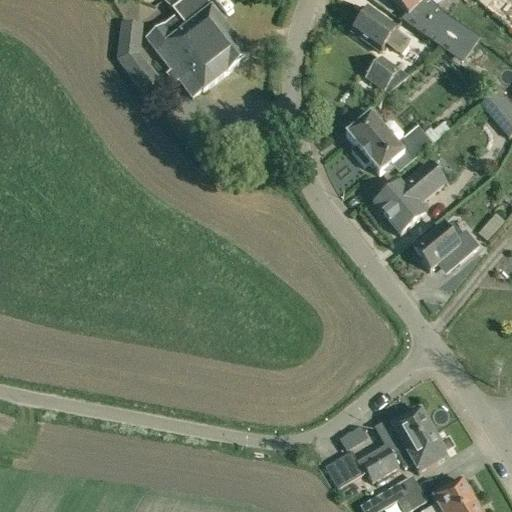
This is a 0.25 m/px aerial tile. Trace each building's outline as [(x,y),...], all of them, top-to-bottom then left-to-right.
[(175,85),(179,82),(193,101),(202,93),(203,95),(226,77),(227,77),(249,59),(211,10),(211,11),(202,0),(165,0),(164,2),(176,18),(146,41),(171,73),(167,76),(175,85)] [(392,0),(391,1),(407,17),(401,23),(461,66),(478,40),(445,17),(436,8),(427,0),(392,0)] [(368,13),(352,35),(379,54),(386,45),(400,56),(408,45),(409,43),(398,35),(395,33),(395,32),(368,13)] [(117,62),(143,95),(159,83),(138,57),(140,38),(120,37),(117,62)] [(408,80),(397,72),(381,60),(366,81),(388,97),(408,80)] [(496,94),(481,107),(497,125),(511,112),(496,94)] [(351,154),(358,162),(387,137),(396,148),(402,142),(403,136),(394,124),(388,124),(381,130),(370,117),(346,138),(346,137),(345,138),(356,150),(351,154)] [(387,137),(358,162),(364,169),(369,166),(379,178),(380,178),(380,177),(407,154),(414,162),(433,147),(418,129),(402,142),(396,148),(387,137)] [(374,207),(400,239),(425,217),(418,208),(445,186),(429,167),(402,189),(399,186),(374,207)] [(503,225),(495,217),(478,236),(486,244),(503,225)] [(442,231),(413,255),(430,274),(438,268),(450,258),(458,268),(479,250),(465,234),(461,237),(451,225),(443,231),(442,231)] [(360,465),(366,475),(433,436),(419,412),(391,428),(389,424),(376,431),(386,450),(360,465)] [(413,466),(418,476),(447,460),(433,436),(366,475),(372,486),(399,471),(398,469),(402,467),(404,471),(413,466)] [(364,476),(358,466),(352,455),(326,468),(337,490),(364,476)] [(376,500),(359,510),(360,511),(384,511),(389,509),(398,504),(419,492),(412,479),(390,492),(376,500)] [(437,508),(429,511),(464,511),(474,506),(460,482),(443,493),(432,499),(437,508)] [(419,492),(398,504),(402,511),(413,511),(427,504),(419,492)]
